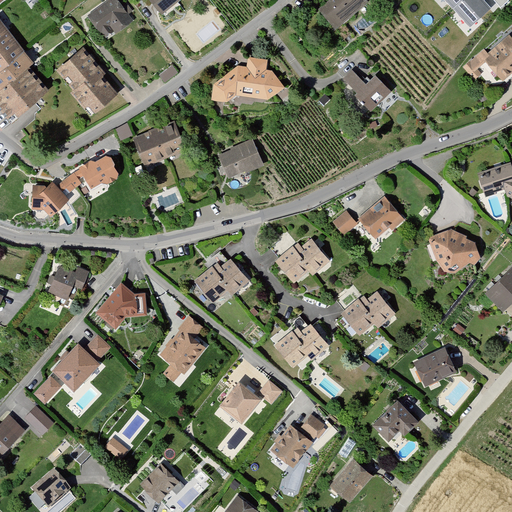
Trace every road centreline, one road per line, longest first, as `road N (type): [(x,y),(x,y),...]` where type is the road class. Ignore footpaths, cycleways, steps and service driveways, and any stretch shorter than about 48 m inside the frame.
road 1 (residential): [(131,246),(289,208),(511,117)]
road 2 (residential): [(0,138),(32,162),(48,163),(288,0)]
road 3 (residential): [(281,427),(299,393),(149,271),(131,246)]
road 4 (residential): [(131,246),(124,265),(0,413)]
road 5 (residential): [(511,372),(400,511)]
road 6 (residential): [(0,232),(131,246)]
